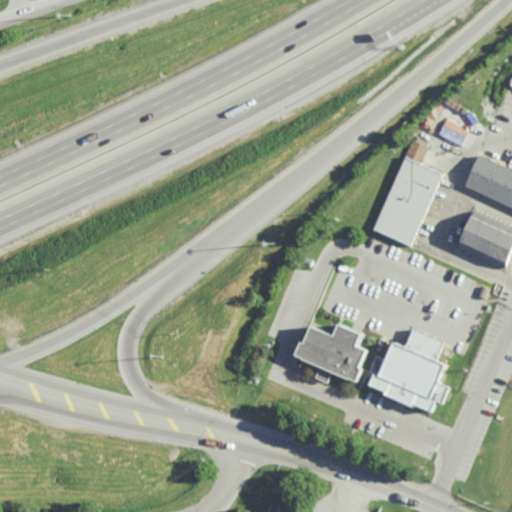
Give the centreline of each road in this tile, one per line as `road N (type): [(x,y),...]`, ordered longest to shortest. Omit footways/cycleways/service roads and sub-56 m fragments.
road 1 (motorway): [(0,223),(233,114),(433,0)]
road 2 (secondary): [(0,377),(83,404),(248,439),(446,511)]
road 3 (motorway): [(179,268),(258,216),(511,0)]
road 4 (motorway): [(357,0),(0,184)]
road 5 (motorway): [(248,439),(153,397),(134,371),(133,330),(179,268)]
road 6 (motorway): [(0,365),(84,327),(179,268)]
road 7 (motorway): [(180,0),(0,65)]
